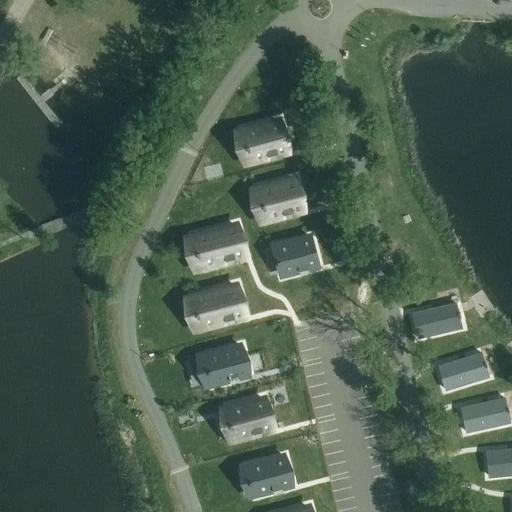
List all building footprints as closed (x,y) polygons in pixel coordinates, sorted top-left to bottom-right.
[(173,0),(150,51),(173,61),(199,0),(173,0)] [(358,65),(403,54),(398,36),(353,47),(358,65)] [(262,78),(263,94),(286,93),(285,77),(262,78)] [(244,131),(243,132),(243,133),(244,133),(247,145),(245,146),(246,150),(248,149),(250,158),(250,159),(251,159),(267,154),(268,156),(268,155),(276,153),(276,154),(277,153),(277,152),(286,150),(287,150),(287,149),(286,149),(280,123),(280,122),(278,122),(279,123),(244,132),(244,131)] [(260,190),(259,190),(259,191),(263,204),(261,205),(262,208),(264,208),(266,217),(266,218),(267,218),(267,217),(283,213),(283,214),(284,214),(292,212),(293,212),(292,211),(301,208),(301,209),(303,208),(302,207),(295,182),(296,182),(295,180),(294,181),(260,190)] [(245,227),(257,226),(254,201),(242,203),(245,227)] [(129,258),(145,220),(131,214),(114,252),(129,258)] [(201,236),(199,236),(200,237),(203,250),(202,251),(203,255),(204,254),(207,263),(206,263),(207,264),(208,264),(208,263),(224,259),(224,261),(225,260),(233,258),(233,257),(242,254),(242,255),(243,254),(243,253),(236,228),(236,227),(235,227),(201,236)] [(438,245),(455,242),(452,228),(435,231),(438,245)] [(311,238),(310,237),(309,237),(275,246),(273,246),(274,247),(278,260),(276,261),(277,265),(279,264),(281,273),(280,273),(281,274),(282,274),(282,273),(298,269),(298,271),(299,270),(307,268),(308,268),(307,267),(316,264),(316,265),(318,264),(317,263),(310,238),(311,238)] [(198,277),(162,277),(161,295),(198,295),(198,277)] [(200,296),(199,297),(199,298),(200,298),(203,311),(202,311),(203,315),(204,314),(206,323),(206,324),(207,324),(223,319),(224,321),(225,321),(225,320),(232,318),(232,319),(233,319),(233,317),(242,315),(243,315),(243,314),(242,314),(236,288),(236,287),(235,287),(235,288),(200,297),(200,296)] [(454,303),(411,314),(417,338),(460,327),(458,318),(460,317),(459,312),(457,313),(454,303)] [(205,355),(204,355),(204,357),(205,356),(208,369),(207,370),(208,374),(209,373),(211,382),(211,383),(213,383),(212,383),(229,378),(229,380),(230,380),(230,379),(237,377),(237,378),(238,377),(238,376),(247,374),(248,374),(248,372),(247,373),(241,347),(241,346),(240,346),(205,355)] [(480,352),(439,365),(446,389),(488,377),(485,367),(486,366),(484,361),(483,362),(480,352)] [(348,402),(361,397),(350,366),(337,370),(348,402)] [(306,396),(288,400),(283,377),(274,379),(284,418),(310,412),(306,396)] [(329,405),(341,402),(339,388),(326,391),(329,405)] [(504,397),(461,408),(467,432),(510,422),(508,412),(509,411),(508,406),(506,407),(504,397)] [(229,409),(228,409),(228,410),(229,410),(232,423),(230,423),(231,427),(233,427),(235,436),(235,437),(236,437),(236,436),(252,432),(253,433),(261,431),(262,431),(262,430),(271,427),(271,428),(272,427),(272,426),(271,426),(264,401),(265,401),(265,399),(263,400),(264,400),(229,409)] [(337,444),(341,460),(352,458),(349,441),(337,444)] [(511,449),(486,452),(489,477),(511,474),(511,449)] [(305,452),(310,480),(321,478),(316,450),(305,452)] [(248,465),(247,465),(248,467),(248,466),(251,479),(250,480),(251,484),(252,483),(255,492),(254,492),(255,493),(256,493),(272,488),(272,490),(273,490),(273,489),(280,487),(281,488),(281,487),(281,486),(290,483),(290,484),(291,484),(291,482),(284,457),(284,456),(283,456),(249,465),(248,465)] [(498,486),(486,489),(490,506),(502,502),(498,486)] [(372,511),(387,511),(382,491),(368,495),(372,511)] [(217,509),(247,506),(246,493),(215,496),(217,509)]
